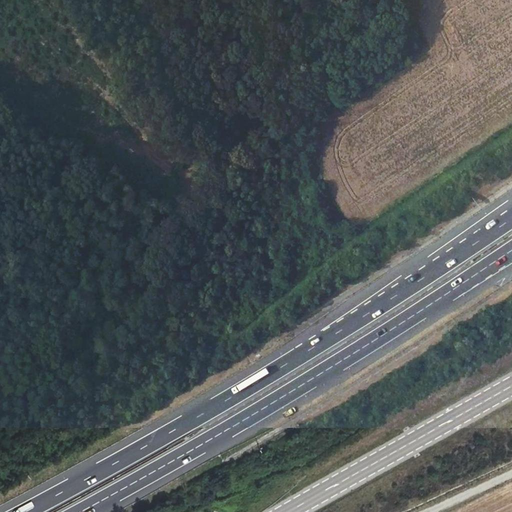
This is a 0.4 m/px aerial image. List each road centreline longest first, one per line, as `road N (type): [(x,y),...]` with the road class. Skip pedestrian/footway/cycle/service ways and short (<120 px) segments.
road 1 (motorway): [(511,218),(262,378),(24,511)]
road 2 (motorway): [(81,511),(338,364),(511,250)]
road 3 (tertiary): [(288,511),(511,387)]
